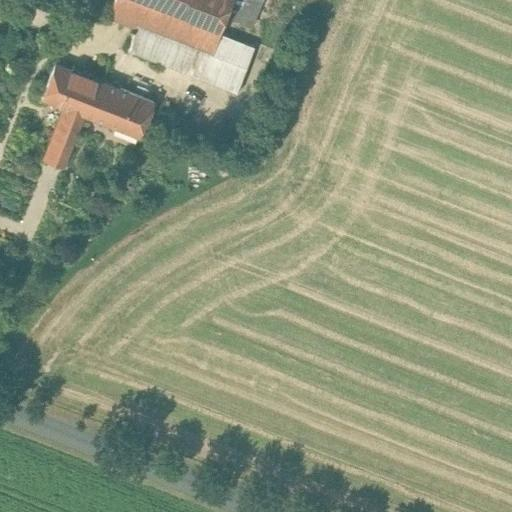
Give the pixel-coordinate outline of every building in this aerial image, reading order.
[(233,0),(112,0),(107,15),(136,26),(212,55),(221,32),(233,0)] [(212,55),(136,26),(126,49),(237,91),(255,46),(221,32),(212,55)] [(84,74),(53,62),(40,96),(63,105),(70,108),(84,74)] [(152,101),(84,74),(70,108),(82,113),(139,135),(152,101)] [(63,105),(43,158),(62,165),(82,113),(70,108),(63,105)]
